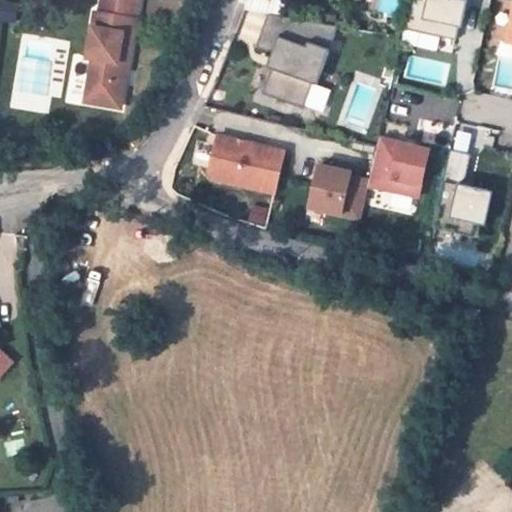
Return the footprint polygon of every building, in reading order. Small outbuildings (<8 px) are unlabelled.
[(86,56),(78,99),(112,105),(119,66),(112,64),(113,57),(121,58),(130,0),(95,0),(93,12),(88,11),(81,55),(86,56)] [(246,0),(243,10),(268,14),(271,0),(246,0)] [(412,0),(406,29),(457,40),(466,0),(412,0)] [(338,26),(268,14),(257,47),(276,54),(281,55),(276,68),(272,67),(264,91),(305,107),(318,68),(323,69),(338,26)] [(281,55),(276,54),(272,67),(276,68),(281,55)] [(284,153),(217,138),(209,174),(214,181),(275,195),(284,153)] [(369,182),(369,185),(418,196),(429,150),(379,138),(375,159),(369,182)] [(472,154),(451,149),(433,228),(480,238),(491,190),(465,184),(472,154)] [(351,174),(319,167),(309,210),(361,222),(369,185),(369,182),(350,178),(351,174)] [(480,238),(433,228),(432,232),(479,243),(480,238)] [(0,377),(12,365),(0,353),(0,377)]
